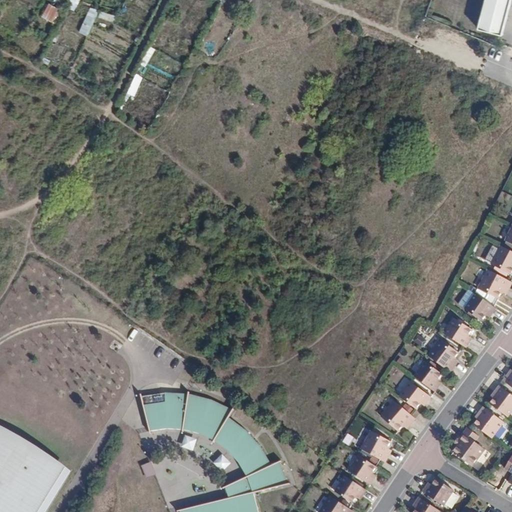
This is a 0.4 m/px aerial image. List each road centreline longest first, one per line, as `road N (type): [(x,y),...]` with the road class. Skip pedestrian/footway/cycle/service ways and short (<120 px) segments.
road 1 (track): [(0,48),(108,113),(359,298)]
road 2 (track): [(0,215),(58,191),(167,0)]
road 3 (track): [(481,68),(317,0)]
road 4 (residential): [(505,339),(421,451)]
